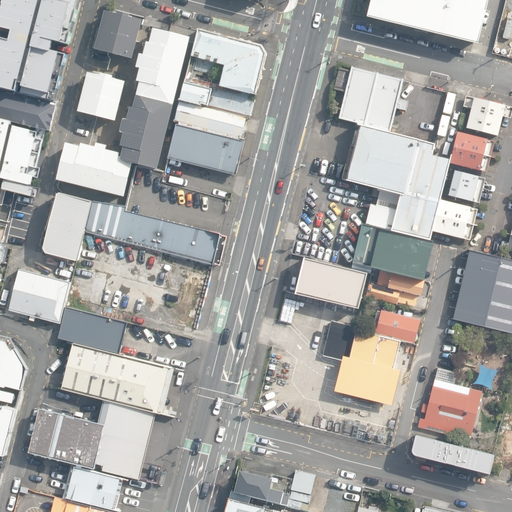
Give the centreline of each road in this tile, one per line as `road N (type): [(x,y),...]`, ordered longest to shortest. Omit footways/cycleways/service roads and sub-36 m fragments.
road 1 (secondary): [(308,29),(208,425)]
road 2 (unclassified): [(452,249),(394,471)]
road 3 (residential): [(0,323),(33,337),(42,363),(3,511)]
road 4 (residential): [(511,79),(308,29)]
road 5 (unclassified): [(208,425),(394,471)]
road 6 (residential): [(308,29),(190,0)]
road 7 (unclassified): [(394,471),(511,498)]
